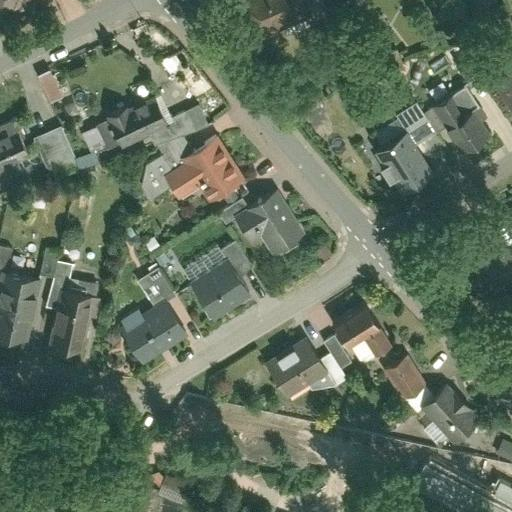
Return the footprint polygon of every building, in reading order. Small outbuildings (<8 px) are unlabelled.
[(0,0),(0,11),(12,7),(13,9),(19,6),(21,10),(43,0),(0,0)] [(302,0),(243,0),(258,32),(307,10),(302,0)] [(511,51),(487,67),(511,107),(511,51)] [(39,73),(51,100),(64,95),(52,68),(39,73)] [(433,103),(463,151),(496,131),(466,83),(433,103)] [(169,123),(155,92),(104,115),(118,147),(169,123)] [(49,173),(78,163),(64,123),(35,133),(49,173)] [(17,124),(0,132),(0,182),(27,171),(20,156),(29,152),(17,124)] [(208,202),(246,178),(218,133),(180,156),(183,161),(165,172),(179,194),(197,183),(208,202)] [(359,163),(384,203),(419,182),(394,142),(359,163)] [(262,232),(274,252),(305,233),(277,188),(235,214),(250,240),(262,232)] [(502,265),(473,226),(463,234),(437,253),(455,278),(465,292),(502,265)] [(188,283),(211,318),(252,291),(229,256),(188,283)] [(138,277),(153,302),(176,288),(161,263),(138,277)] [(43,276),(2,267),(0,274),(0,332),(29,339),(43,276)] [(98,294),(63,286),(50,343),(85,351),(98,294)] [(165,295),(120,324),(145,363),(190,334),(165,295)] [(365,299),(332,321),(349,346),(365,336),(377,355),(394,344),(365,299)] [(305,330),(264,357),(287,392),(328,366),(305,330)] [(407,351),(383,367),(403,398),(428,382),(407,351)] [(444,385),(421,406),(454,441),(477,420),(444,385)] [(159,486),(157,491),(187,503),(195,483),(165,471),(163,477),(158,471),(153,473),(147,475),(159,486)]
